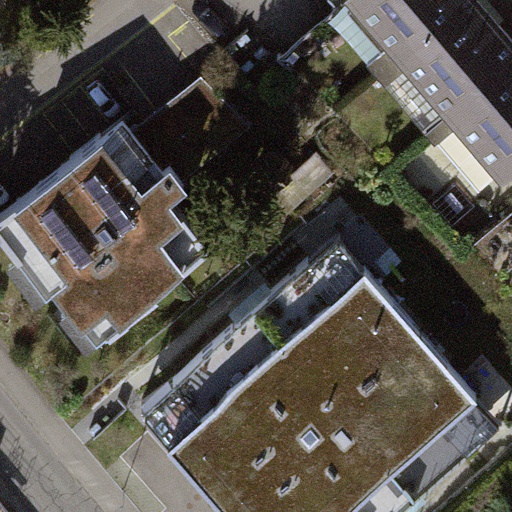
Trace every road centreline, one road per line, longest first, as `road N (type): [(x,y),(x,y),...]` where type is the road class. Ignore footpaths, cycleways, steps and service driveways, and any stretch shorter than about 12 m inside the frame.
road 1 (residential): [(0,129),(163,0)]
road 2 (tertiary): [(0,408),(86,511)]
